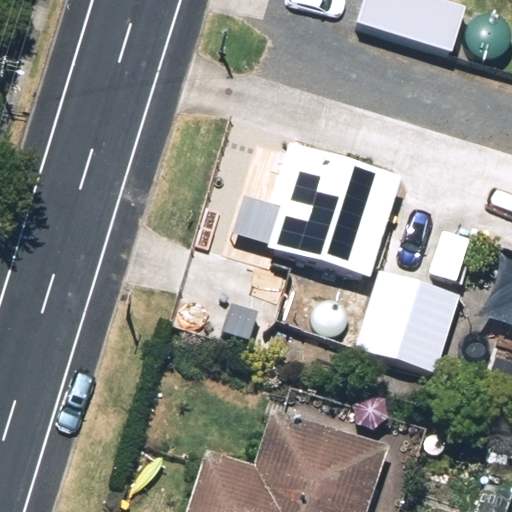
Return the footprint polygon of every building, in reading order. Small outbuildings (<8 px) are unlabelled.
[(361,0),(352,38),(426,59),(439,13),(386,0),(361,0)] [(368,293),(400,195),(289,158),(272,211),(283,214),(269,261),(368,293)] [(511,338),(511,273),(499,270),(481,329),(511,338)] [(153,321),(237,349),(240,341),(262,349),(272,322),(147,279),(138,304),(156,311),(153,321)] [(435,385),(457,308),(378,284),(355,361),(435,385)] [(369,511),(384,468),(271,430),(253,486),(206,470),(191,511),(369,511)]
